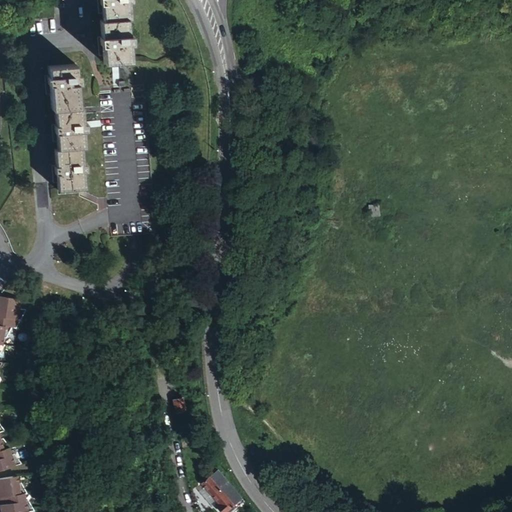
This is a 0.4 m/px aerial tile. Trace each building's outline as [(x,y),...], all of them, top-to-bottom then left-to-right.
[(108,30),(131,29),(130,13),(132,13),(131,3),(129,3),(129,0),(103,0),(104,4),(101,4),(102,14),(104,14),(105,30),(108,30)] [(131,29),(108,30),(109,48),(107,48),(107,56),(110,56),(110,62),(116,62),(124,61),(135,60),(134,54),(136,54),(136,46),(134,46),(132,29),(131,29)] [(55,108),(81,106),(78,66),(50,68),(51,86),(49,86),(49,93),(52,93),(53,108),(55,108)] [(81,106),(55,108),(56,127),(54,127),(55,134),(57,134),(58,151),(85,149),(86,149),(85,132),(85,124),(83,106),(81,106)] [(85,149),(58,151),(60,176),(58,176),(58,184),(60,184),(61,191),(87,189),(87,182),(89,181),(89,174),(86,174),(86,166),(84,166),(84,158),(85,158),(85,149)] [(21,299),(0,296),(0,348),(3,344),(0,344),(1,337),(4,337),(10,327),(13,327),(14,318),(18,319),(24,309),(19,308),(21,299)] [(183,396),(173,399),(177,411),(187,408),(183,396)] [(0,469),(21,462),(13,453),(10,454),(8,447),(1,437),(0,437),(0,430),(3,429),(0,425),(0,469)] [(210,476),(202,483),(218,502),(215,504),(221,511),(223,511),(238,500),(241,503),(244,500),(219,472),(212,478),(210,476)] [(27,511),(27,510),(33,509),(28,499),(25,500),(24,493),(26,492),(20,481),(17,482),(16,475),(0,477),(0,504),(2,504),(3,508),(0,508),(0,511),(27,511)]
